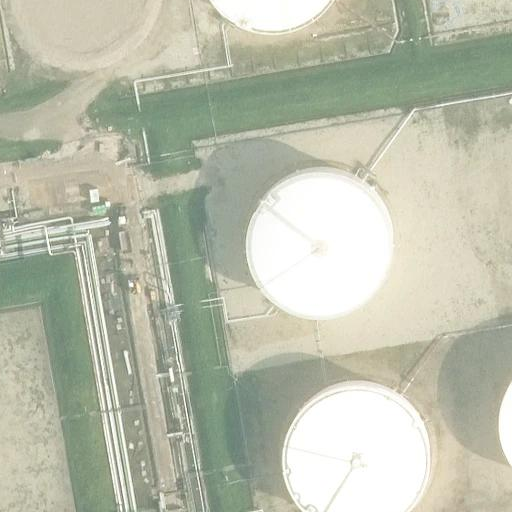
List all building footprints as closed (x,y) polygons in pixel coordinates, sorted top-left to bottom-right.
[(160,0),(6,0),(8,5),(11,15),(16,24),(22,33),(30,41),(38,48),(47,53),(57,58),(68,60),(78,62),(89,62),(100,60),(110,58),(120,53),(129,48),(137,41),(145,33),(151,24),(156,15),(159,5),(160,0)] [(208,0),(211,4),(219,12),(228,18),(238,24),(249,28),(260,30),(271,31),(282,30),(293,28),(304,24),(314,18),(323,12),(331,4),(333,0),(208,0)] [(334,191),(310,193),(299,178),(286,179),(271,189),(269,199),(259,207),(252,240),(253,261),(285,305),(324,313),(344,311),(386,281),(394,243),(392,213),(379,196),(339,199),(334,191)] [(511,365),(506,373),(501,383),(497,393),(495,404),(494,415),(495,426),(497,437),(501,447),(506,457),(511,464),(511,365)] [(432,463),(433,452),(432,442),(430,432),(427,422),(422,412),(416,404),(409,396),(401,389),(392,384),(382,380),(372,377),(361,376),(351,376),(340,377),(330,380),(320,384),(311,389),(303,396),(296,404),(290,412),(285,422),(282,432),(279,442),(279,452),(279,463),(282,473),(285,483),(290,492),(296,501),(303,509),(307,511),(404,511),(409,509),(416,501),(422,492),(427,483),(430,473),(432,463)]
